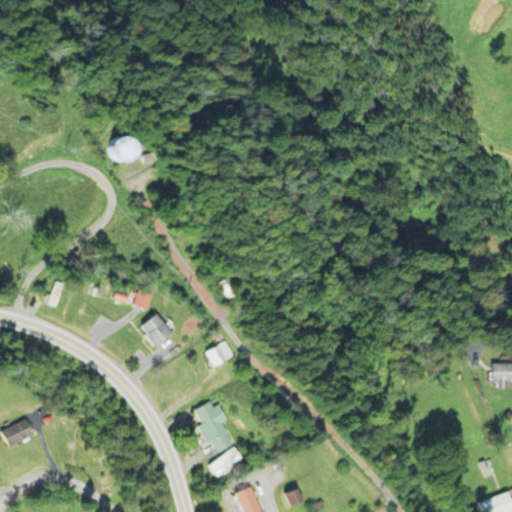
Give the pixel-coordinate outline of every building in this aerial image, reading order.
[(111,134),(108,157),(126,159),(129,135),(111,134)] [(212,281),(220,298),(228,294),(220,277),(212,281)] [(143,309),(149,294),(137,288),(130,304),(143,309)] [(151,346),(168,332),(152,312),(135,326),(151,346)] [(230,354),(220,339),(201,352),(211,367),(230,354)] [(487,385),(505,385),(505,383),(511,383),(511,361),(487,362),(487,385)] [(222,422),(226,420),(216,398),(193,408),(212,452),(232,444),(222,422)] [(0,427),(0,436),(3,445),(29,435),(22,419),(0,427)] [(242,462),(235,447),(206,462),(214,477),(242,462)] [(256,511),(247,485),(231,490),(238,511),(256,511)] [(506,511),(511,510),(511,489),(476,502),(479,511),(506,511)]
